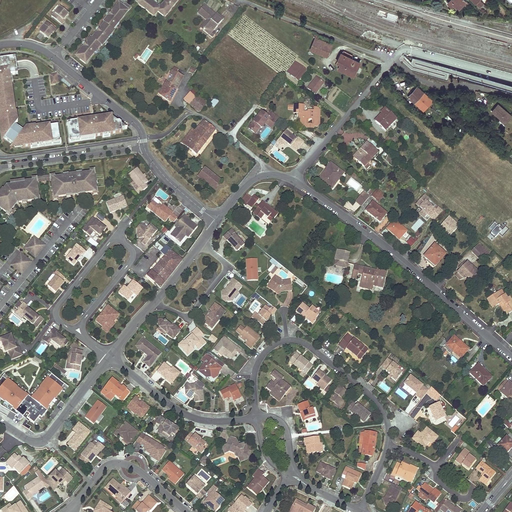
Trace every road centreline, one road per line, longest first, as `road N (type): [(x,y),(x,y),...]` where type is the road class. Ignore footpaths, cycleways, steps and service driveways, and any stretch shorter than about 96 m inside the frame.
road 1 (residential): [(293,180),(389,248),(511,355)]
road 2 (residential): [(387,445),(376,400),(302,341),(276,344),(259,359),(256,417)]
road 3 (residential): [(109,357),(189,416),(256,417)]
road 4 (residential): [(293,180),(391,57)]
road 5 (residential): [(0,167),(144,147)]
road 6 (residential): [(19,434),(45,440),(109,357)]
road 7 (residential): [(52,57),(132,121),(144,147)]
road 8 (residential): [(154,302),(191,313),(226,268),(200,244)]
road 9 (residential): [(74,331),(132,258),(115,236)]
